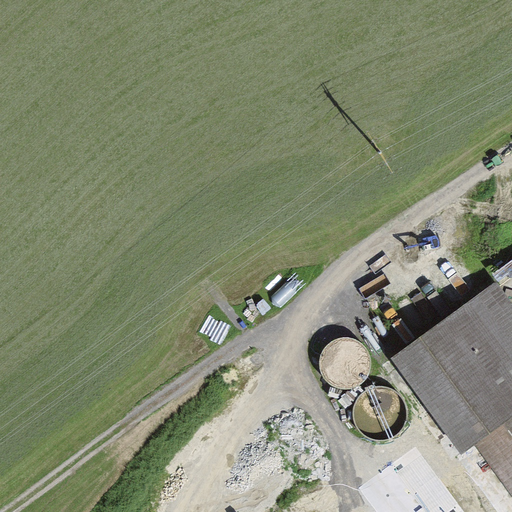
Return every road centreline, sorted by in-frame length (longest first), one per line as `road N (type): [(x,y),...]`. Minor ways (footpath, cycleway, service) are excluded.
road 1 (track): [(405,511),(268,331),(511,154)]
road 2 (track): [(11,511),(268,331)]
